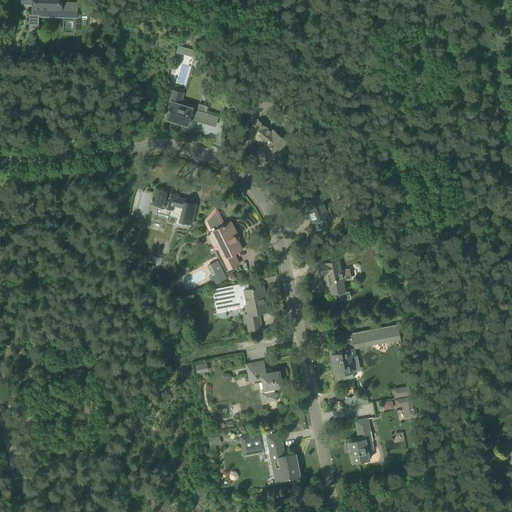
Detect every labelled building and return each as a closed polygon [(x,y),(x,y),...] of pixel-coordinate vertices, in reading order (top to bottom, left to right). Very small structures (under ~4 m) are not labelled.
[(77,18),(77,3),(62,3),(61,0),(22,0),(22,4),(23,4),(23,2),(32,2),(32,15),(29,15),(28,31),(34,31),(34,29),(38,29),(39,16),(77,18)] [(177,46),(176,52),(185,55),(186,48),(177,46)] [(168,110),(166,120),(175,122),(175,120),(184,122),(184,124),(188,125),(190,115),(192,109),(180,105),(183,94),(172,90),(168,101),(171,102),(168,110)] [(260,94),(251,105),(261,114),(270,102),(260,94)] [(204,119),(208,106),(199,104),(195,116),(204,119)] [(259,147),(272,158),(286,141),(273,131),(271,133),(266,128),(257,120),(246,134),(255,141),(256,141),(261,145),(259,147)] [(175,201),(177,193),(172,192),(173,187),(168,185),(167,191),(155,188),(150,204),(157,206),(156,213),(158,213),(157,216),(168,218),(168,217),(176,219),(175,223),(186,226),(187,223),(188,223),(192,224),(196,206),(175,201)] [(309,216),(314,230),(326,226),(323,219),(330,217),(322,194),(306,200),(311,215),(309,216)] [(226,270),(239,264),(233,254),(242,250),(234,234),(236,233),(230,222),(208,233),(226,270)] [(341,270),(339,261),(320,264),(322,275),(327,274),(328,278),(324,278),(326,286),(329,286),(331,294),(345,291),(343,281),(352,279),(349,269),(341,270)] [(213,286),(226,279),(220,268),(207,274),(213,286)] [(245,315),(248,331),(261,329),(258,313),(266,312),(263,296),(264,296),(262,286),(237,291),(235,285),(212,289),(217,313),(242,308),(244,305),(246,304),(248,315),(245,315)] [(345,350),(341,351),(341,353),(331,355),(334,370),(338,369),(340,381),(353,378),(349,357),(354,355),(353,349),(400,339),(398,324),(342,335),(345,350)] [(250,364),(245,365),(248,381),(254,380),(254,383),(262,382),(264,389),(261,390),(264,402),(263,402),(275,400),(276,401),(274,388),(282,386),(279,371),(266,373),(264,361),(254,363),(250,364)] [(391,389),(393,398),(406,394),(403,385),(391,389)] [(395,399),(396,407),(402,406),(405,418),(416,416),(412,396),(395,399)] [(392,400),(383,402),(384,410),(394,408),(392,400)] [(348,442),(352,463),(369,459),(367,451),(373,449),(367,418),(355,421),(359,440),(348,442)] [(270,450),(276,484),(291,482),(291,478),(299,476),(294,454),(284,456),(279,433),(271,435),(271,431),(240,436),(243,455),(270,450)]
